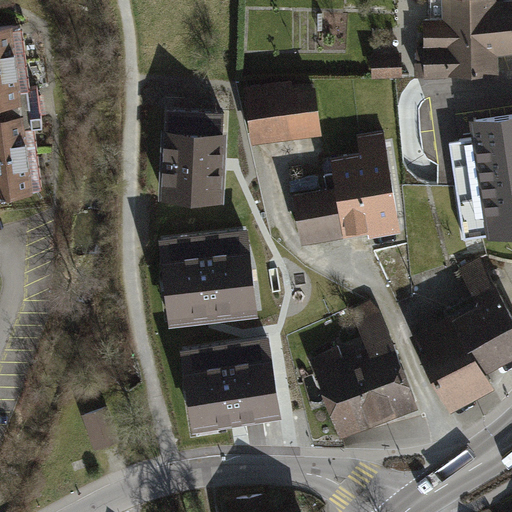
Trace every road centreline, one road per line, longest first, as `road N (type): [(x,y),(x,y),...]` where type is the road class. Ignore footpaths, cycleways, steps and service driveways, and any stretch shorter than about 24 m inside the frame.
road 1 (tertiary): [(385,511),(322,475),(239,467),(179,474),(89,511)]
road 2 (secondary): [(511,439),(409,511)]
